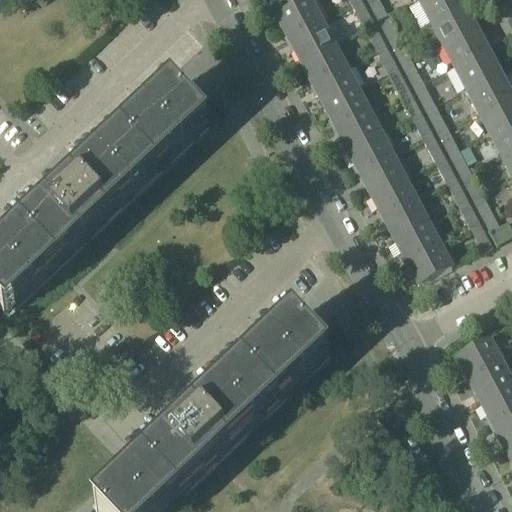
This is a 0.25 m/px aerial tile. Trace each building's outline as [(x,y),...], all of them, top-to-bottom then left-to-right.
[(285,0),(291,10),(309,0),(285,0)] [(359,0),(346,0),(353,12),(363,7),(359,0)] [(389,21),(377,0),(376,0),(367,5),(379,27),(389,21)] [(462,10),(457,0),(427,0),(417,5),(429,28),(462,10)] [(321,28),(309,5),(276,22),(288,45),(321,28)] [(365,34),(374,29),(363,7),(353,12),(365,34)] [(462,10),(429,28),(441,50),(474,33),(462,10)] [(389,21),(379,27),(390,49),(400,44),(389,21)] [(300,67),(333,50),(321,28),(288,45),(300,67)] [(374,29),(365,34),(376,56),(386,51),(374,29)] [(474,33),(441,50),(453,73),(486,55),(474,33)] [(412,66),(400,44),(390,49),(402,71),(412,66)] [(312,90),(344,73),(333,50),(300,67),(312,90)] [(398,74),(386,51),(376,56),(388,79),(398,74)] [(486,55),(453,73),(465,95),(498,78),(486,55)] [(414,94),(424,89),(412,66),(402,71),(414,94)] [(323,112),(356,95),(344,73),(312,90),(323,112)] [(400,101),(410,96),(398,74),(388,79),(400,101)] [(498,78),(465,95),(477,118),(510,100),(498,78)] [(426,116),(436,111),(424,89),(414,94),(426,116)] [(210,134),(172,94),(98,164),(90,156),(49,194),(40,203),(47,211),(0,256),(0,313),(9,323),(210,134)] [(335,135),(368,118),(356,95),(323,112),(335,135)] [(412,124),(422,118),(410,96),(400,101),(412,124)] [(511,103),(510,100),(477,118),(488,140),(511,127),(511,103)] [(438,139),(448,133),(436,111),(426,116),(438,139)] [(347,157),(380,140),(368,118),(335,135),(347,157)] [(422,118),(412,124),(424,146),(433,141),(422,118)] [(511,127),(488,140),(500,163),(511,156),(511,127)] [(448,133),(438,139),(450,161),(459,156),(448,133)] [(359,180),(391,163),(380,140),(347,157),(359,180)] [(435,168),(445,163),(433,141),(424,146),(435,168)] [(461,183),(471,178),(459,156),(450,161),(461,183)] [(511,156),(500,163),(511,184),(511,156)] [(371,202),(403,185),(391,163),(359,180),(371,202)] [(457,186),(445,163),(435,168),(447,191),(457,186)] [(483,200),(471,178),(461,183),(473,206),(483,200)] [(382,225),(415,208),(403,185),(371,202),(382,225)] [(459,213),(469,208),(457,186),(447,191),(459,213)] [(485,228),(495,223),(483,200),(473,206),(485,228)] [(394,247),(427,230),(415,208),(382,225),(394,247)] [(471,235),(481,230),(469,208),(459,213),(471,235)] [(485,228),(491,238),(493,242),(498,251),(511,243),(511,238),(508,231),(501,234),(495,223),(485,228)] [(406,270),(439,253),(427,230),(394,247),(406,270)] [(483,259),(493,254),(481,230),(471,235),(483,259)] [(439,253),(406,270),(418,292),(450,275),(439,253)] [(173,511),(330,365),(294,326),(218,396),(210,388),(159,435),(167,444),(94,511),(173,511)] [(490,347),(456,365),(468,387),(502,369),(490,347)] [(480,410),(511,392),(511,388),(502,369),(468,387),(480,410)] [(492,432),(511,421),(511,392),(480,410),(492,432)] [(504,454),(511,450),(511,421),(492,432),(504,454)] [(387,450),(394,443),(377,425),(370,432),(387,450)]
